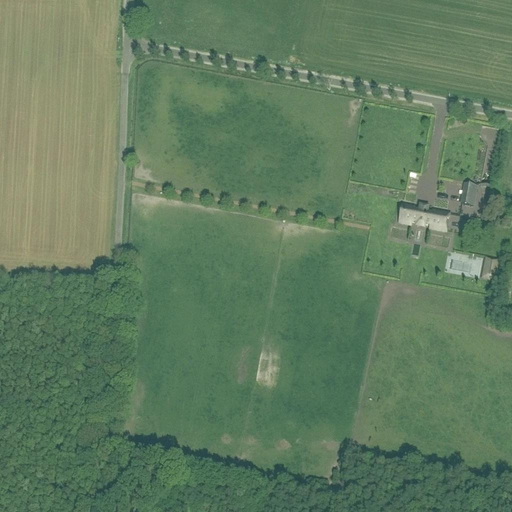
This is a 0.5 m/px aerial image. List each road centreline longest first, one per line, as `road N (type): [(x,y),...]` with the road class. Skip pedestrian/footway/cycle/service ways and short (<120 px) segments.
road 1 (unclassified): [(93,511),(127,44)]
road 2 (unclassified): [(511,116),(127,44)]
